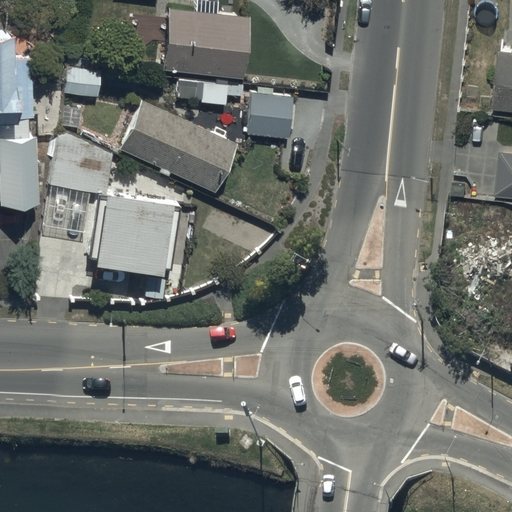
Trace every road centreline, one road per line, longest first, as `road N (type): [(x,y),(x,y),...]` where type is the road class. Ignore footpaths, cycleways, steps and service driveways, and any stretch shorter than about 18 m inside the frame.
road 1 (secondary): [(404,0),(370,316)]
road 2 (secondary): [(0,369),(285,361)]
road 3 (secondary): [(351,446),(330,443),(297,420),(286,402),(285,361)]
